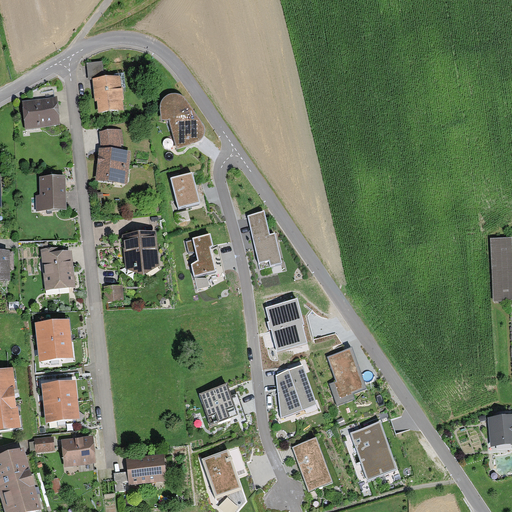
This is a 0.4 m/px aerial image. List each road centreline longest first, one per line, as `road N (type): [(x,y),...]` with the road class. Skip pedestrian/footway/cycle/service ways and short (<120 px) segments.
road 1 (unclassified): [(233,143),(483,511)]
road 2 (residential): [(112,466),(65,59)]
road 3 (residential): [(233,143),(217,177),(239,255),(262,427),(296,511)]
road 4 (unclassified): [(65,59),(118,38),(153,45),(233,143)]
